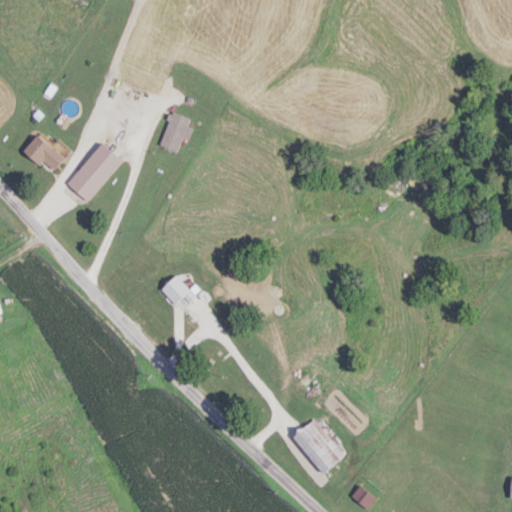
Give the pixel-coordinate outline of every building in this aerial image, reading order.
[(191,137),(194,127),(189,125),(192,117),(171,110),(160,145),(179,151),(185,134),(191,137)] [(66,157),(40,132),(24,149),(39,164),(44,158),(54,168),(66,157)] [(88,199),(123,158),(103,141),(68,181),(88,199)] [(192,301),(198,291),(172,276),(163,292),(179,301),(182,295),(192,301)] [(346,454),(314,417),(292,436),(324,473),(346,454)] [(367,508),(378,497),(362,483),(352,494),(367,508)]
